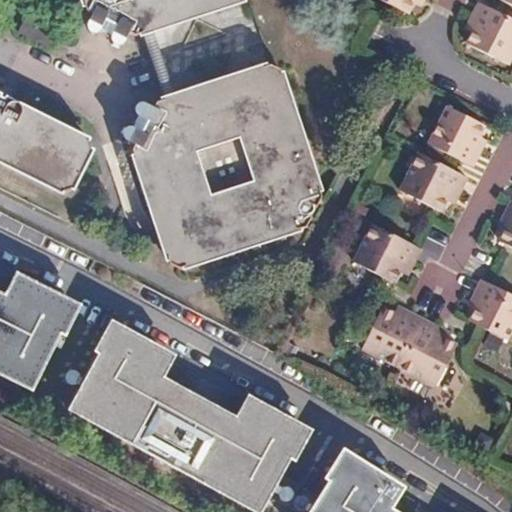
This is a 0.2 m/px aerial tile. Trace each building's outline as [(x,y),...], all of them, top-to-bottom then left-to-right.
[(88,28),(92,28),(98,27),(101,21),(111,27),(108,34),(108,36),(114,41),(119,41),(123,33),(127,36),(232,0),(77,0),(82,12),(89,16),(85,24),(88,28)] [(387,0),(388,3),(404,12),(410,2),(410,0),(387,0)] [(479,22),(472,34),(468,44),(506,64),(511,51),(511,20),(478,3),(471,18),(479,22)] [(23,14),(15,31),(44,46),(53,29),(23,14)] [(465,30),(472,34),(479,22),(471,18),(465,30)] [(98,27),(108,34),(111,27),(101,21),(98,27)] [(147,103),(142,101),(137,102),(134,108),(134,113),(136,115),(141,118),(135,128),(131,123),(126,124),(123,129),(124,136),(130,139),(128,143),(167,262),(178,266),(303,223),(319,193),(277,68),(264,62),(150,100),(150,103),(147,103)] [(0,161),(58,190),(69,186),(88,150),(82,138),(0,96),(0,161)] [(470,147),(476,135),(482,124),(443,105),(425,142),(470,164),(478,150),(470,147)] [(141,118),(136,115),(131,123),(135,128),(141,118)] [(483,139),(476,135),(470,147),(478,150),(483,139)] [(417,151),(415,155),(399,188),(432,205),(439,208),(445,199),(451,185),(458,189),(465,175),(417,151)] [(451,203),(458,189),(451,185),(445,199),(451,203)] [(511,198),(509,197),(502,212),(510,215),(504,227),(499,238),(511,244),(511,198)] [(510,215),(502,212),(496,223),(504,227),(510,215)] [(415,245),(370,222),(351,260),(382,276),(392,281),(397,272),(402,260),(410,264),(419,248),(415,245)] [(405,276),(410,264),(402,260),(397,272),(405,276)] [(474,307),(467,321),(476,325),(504,339),(511,323),(511,294),(484,280),(479,278),(472,293),(479,295),(474,307)] [(0,382),(33,399),(66,335),(58,298),(25,282),(12,308),(0,301),(0,382)] [(467,304),(474,307),(479,295),(472,293),(467,304)] [(58,298),(66,335),(80,309),(58,298)] [(401,317),(405,310),(394,304),(389,312),(401,317)] [(397,365),(421,318),(405,310),(401,317),(389,312),(379,307),(360,347),(397,365)] [(434,325),(421,318),(397,365),(433,384),(454,345),(442,338),(431,332),(434,325)] [(446,331),(434,325),(431,332),(442,338),(446,331)] [(115,335),(102,356),(137,347),(115,335)] [(137,347),(102,356),(67,415),(245,511),(267,511),(296,462),(288,428),(256,411),(242,433),(210,417),(207,421),(187,409),(189,404),(156,386),(169,364),(137,347)] [(193,397),(189,404),(187,409),(207,421),(210,417),(214,409),(193,397)] [(288,428),(296,462),(310,439),(288,428)] [(350,462),(340,481),(369,474),(350,462)] [(369,474),(340,481),(319,511),(392,511),(403,496),(369,474)]
